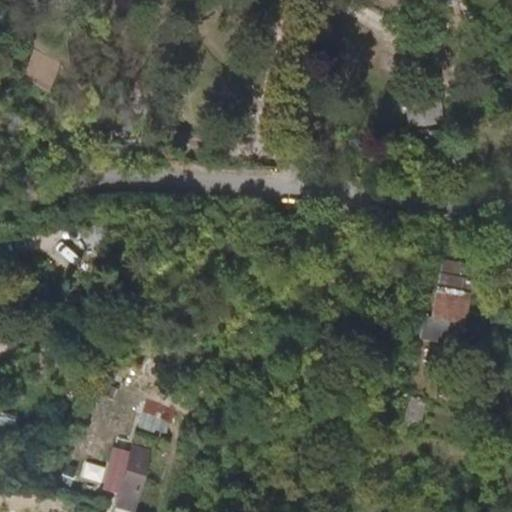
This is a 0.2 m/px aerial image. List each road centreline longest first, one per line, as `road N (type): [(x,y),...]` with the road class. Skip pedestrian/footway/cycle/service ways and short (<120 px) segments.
road 1 (unclassified): [(0,218),(140,186),(210,183),(511,203)]
road 2 (track): [(265,152),(204,144),(146,123),(131,99),(129,61),(107,0)]
road 3 (track): [(324,188),(312,172),(265,152),(294,0)]
